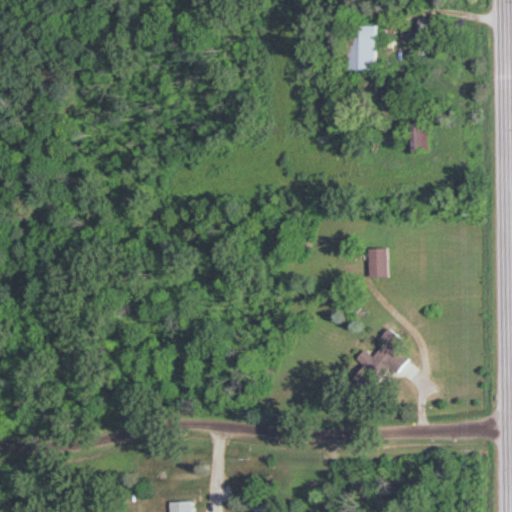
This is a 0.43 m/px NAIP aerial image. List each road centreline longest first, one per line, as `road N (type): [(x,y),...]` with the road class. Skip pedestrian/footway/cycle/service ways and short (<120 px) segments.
road 1 (tertiary): [(509,511),(501,0)]
road 2 (residential): [(508,426),(301,434),(193,428),(69,448),(0,445)]
